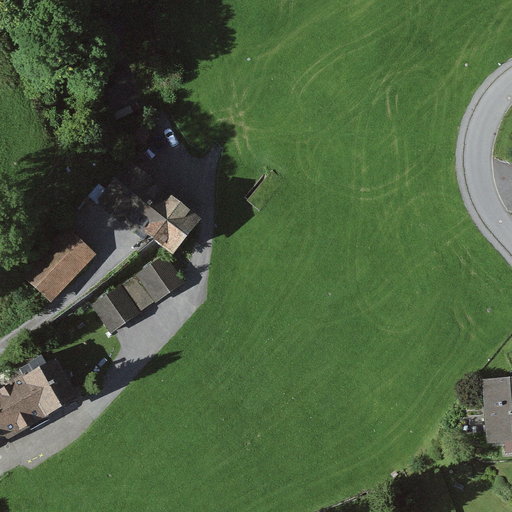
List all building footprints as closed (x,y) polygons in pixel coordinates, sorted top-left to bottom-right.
[(200,224),(125,167),(97,204),(171,261),(200,224)] [(282,180),(272,172),(249,201),(258,209),(282,180)] [(94,259),(65,232),(20,281),(48,308),(94,259)] [(169,261),(94,310),(113,338),(187,289),(169,261)] [(0,391),(0,442),(74,406),(53,365),(0,391)] [(511,382),(483,384),(487,454),(511,452),(511,382)]
